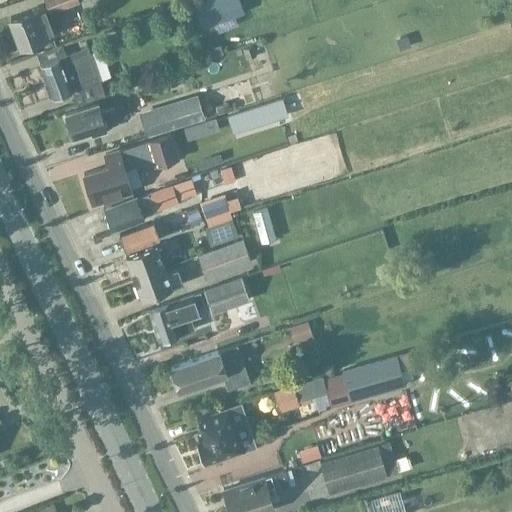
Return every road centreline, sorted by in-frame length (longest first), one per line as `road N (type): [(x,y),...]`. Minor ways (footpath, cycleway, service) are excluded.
road 1 (residential): [(188,511),(0,116)]
road 2 (tertiary): [(149,511),(0,191)]
road 3 (residential): [(0,271),(112,511)]
